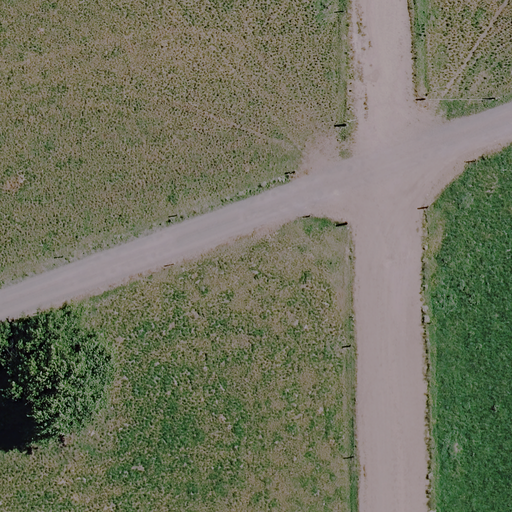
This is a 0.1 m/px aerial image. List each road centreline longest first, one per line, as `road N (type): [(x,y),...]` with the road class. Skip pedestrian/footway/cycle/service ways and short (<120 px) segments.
road 1 (track): [(0,291),(511,105)]
road 2 (track): [(423,511),(410,0)]
